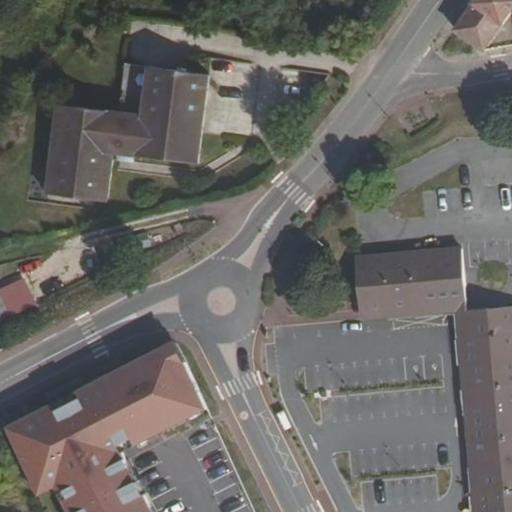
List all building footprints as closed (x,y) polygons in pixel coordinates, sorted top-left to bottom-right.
[(511,11),(511,0),(476,0),(455,30),(484,50),(511,11)] [(117,156),(123,157),(138,158),(202,166),(213,76),(128,67),(122,116),(62,110),(51,198),(111,205),(117,156)] [(137,166),(138,158),(123,157),(122,165),(137,166)] [(511,511),(511,308),(466,312),(462,251),(359,260),(364,322),(456,314),(473,511),(511,511)] [(0,296),(0,323),(11,319),(0,296)] [(3,430),(36,495),(39,501),(55,492),(63,511),(160,511),(152,497),(136,506),(111,460),(201,407),(166,342),(3,430)]
